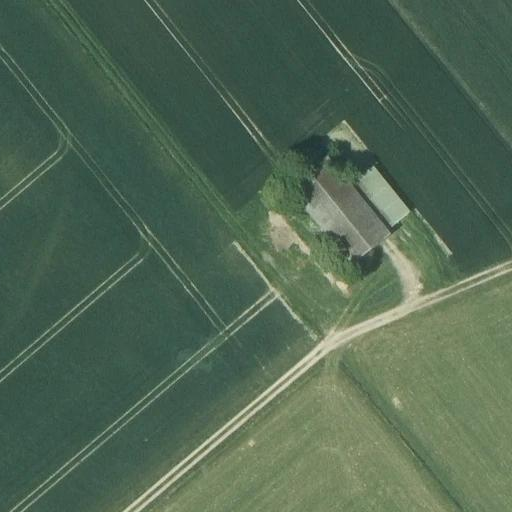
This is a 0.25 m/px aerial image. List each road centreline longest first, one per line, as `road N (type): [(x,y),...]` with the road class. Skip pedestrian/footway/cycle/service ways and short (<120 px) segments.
road 1 (track): [(329,345),(52,0)]
road 2 (track): [(134,511),(329,345)]
road 3 (track): [(329,345),(468,511)]
road 4 (track): [(329,345),(511,270)]
